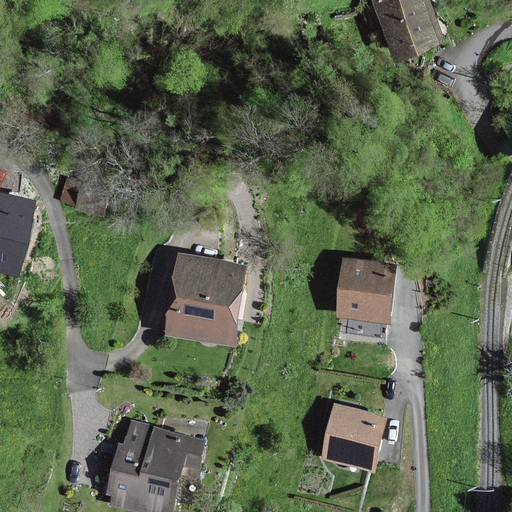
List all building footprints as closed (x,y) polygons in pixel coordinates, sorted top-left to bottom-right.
[(447,37),(432,0),(381,0),(403,54),(447,37)] [(69,177),(65,200),(113,208),(117,185),(69,177)] [(38,202),(0,194),(0,264),(23,270),(38,202)] [(251,264),(185,254),(173,330),(239,341),(251,264)] [(399,266),(351,261),(345,314),(393,319),(399,266)] [(390,417),(341,405),(329,455),(378,467),(390,417)] [(206,437),(136,424),(120,502),(172,511),(175,511),(185,464),(200,467),(206,437)]
